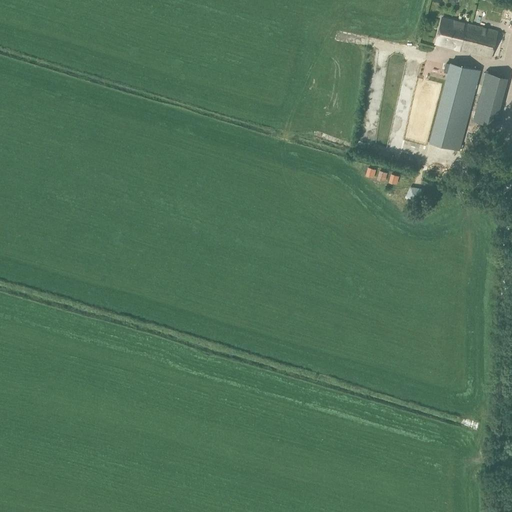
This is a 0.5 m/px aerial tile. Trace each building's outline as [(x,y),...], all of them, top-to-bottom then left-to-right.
[(498,32),(454,21),(442,18),(435,44),(491,59),(498,32)] [(332,77),(346,78),(347,41),(333,40),(332,77)] [(460,150),(481,70),(451,62),(429,142),(460,150)] [(486,72),(473,120),(493,125),(506,77),(486,72)] [(333,132),(337,113),(324,110),(319,129),(333,132)] [(374,177),(376,169),(368,167),(366,174),(374,177)] [(386,180),(388,173),(379,170),(377,178),(386,180)] [(397,183),(399,176),(391,174),(389,181),(397,183)] [(415,204),(422,193),(409,185),(402,196),(415,204)]
